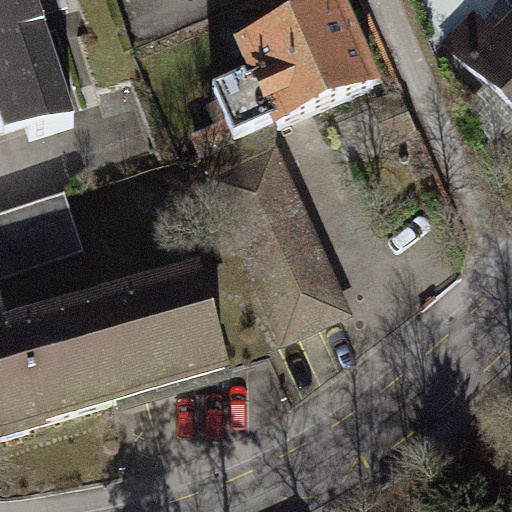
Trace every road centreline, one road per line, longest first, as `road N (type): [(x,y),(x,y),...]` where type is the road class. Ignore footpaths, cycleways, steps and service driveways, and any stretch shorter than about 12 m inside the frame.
road 1 (tertiary): [(511,312),(355,452),(236,511)]
road 2 (residential): [(511,147),(432,105),(388,0)]
